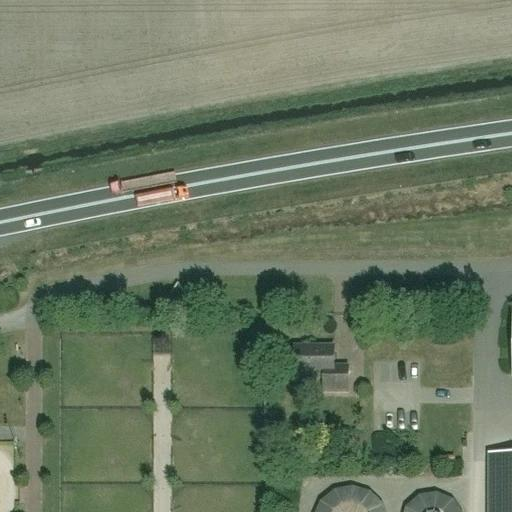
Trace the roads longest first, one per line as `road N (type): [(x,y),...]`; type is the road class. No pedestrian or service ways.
road 1 (trunk): [(0,225),(177,188),(511,136)]
road 2 (unclassified): [(511,267),(171,271),(57,293),(32,316)]
